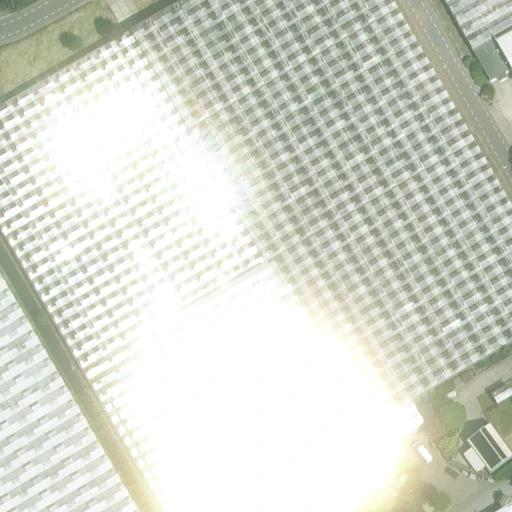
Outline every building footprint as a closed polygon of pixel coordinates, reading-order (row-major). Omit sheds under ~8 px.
[(126,35),(0,107),(0,232),(63,343),(160,511),(324,511),(343,501),(355,494),(362,490),(356,487),(374,458),(372,454),(392,443),(421,426),(409,405),(511,345),(511,215),(388,0),(185,0),(150,21),(126,35)] [(511,0),(441,0),(472,53),(493,42),(495,46),(511,36),(511,0)] [(511,36),(495,46),(511,73),(511,75),(511,36)] [(504,77),(511,73),(495,46),(493,42),(472,53),(490,85),(497,81),(499,85),(506,81),(504,77)] [(0,511),(133,511),(0,283),(0,511)] [(505,387),(490,396),(496,406),(511,397),(505,387)] [(463,443),(487,476),(511,459),(488,426),(463,443)] [(398,495),(388,488),(398,471),(375,455),(374,458),(356,487),(362,490),(379,502),(385,507),(388,509),(398,495)] [(365,511),(363,509),(355,494),(343,501),(343,502),(348,511),(365,511)]
